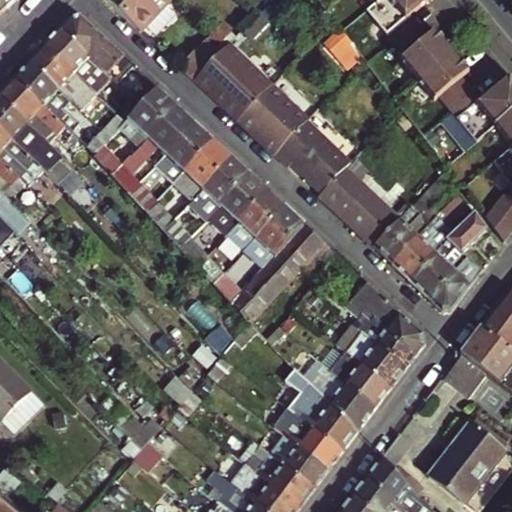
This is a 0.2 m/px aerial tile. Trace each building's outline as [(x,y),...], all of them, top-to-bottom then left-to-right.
[(18,0),(0,0),(0,11),(3,14),(18,0)] [(111,18),(133,38),(169,2),(166,0),(96,0),(94,3),(111,18)] [(370,0),(363,6),(402,52),(398,56),(431,95),(435,91),(474,138),(493,122),(510,143),(491,158),(511,182),(511,180),(511,73),(502,72),(478,92),(459,70),(467,64),(435,25),(427,31),(407,8),(416,0),(370,0)] [(71,19),(60,31),(113,80),(129,62),(81,18),(71,19)] [(113,80),(60,31),(45,48),(98,97),(113,80)] [(329,43),(350,70),(366,57),(345,31),(329,43)] [(188,87),(233,127),(268,86),(224,47),(221,52),(211,62),(188,87)] [(98,97),(45,48),(29,65),(82,114),(98,97)] [(197,51),(175,76),(188,87),(211,62),(197,51)] [(82,114),(29,65),(15,81),(67,130),(82,114)] [(15,81),(0,97),(0,98),(52,146),(67,130),(15,81)] [(159,89),(151,83),(135,100),(142,107),(159,89)] [(135,100),(118,85),(110,94),(126,109),(135,100)] [(233,127),(271,160),(305,122),(307,120),(268,86),(233,127)] [(148,140),(178,107),(170,100),(159,89),(142,107),(129,122),(148,140)] [(52,146),(0,98),(0,127),(37,163),(52,146)] [(167,157),(197,125),(178,107),(148,140),(167,157)] [(116,115),(101,132),(110,142),(119,132),(126,125),(116,115)] [(110,142),(101,132),(96,127),(90,121),(74,137),(95,159),(105,148),(110,142)] [(350,163),(305,122),(271,160),(317,201),(320,198),(334,180),(343,170),(350,163)] [(185,174),(215,142),(197,125),(167,157),(158,166),(169,175),(177,167),(185,174)] [(37,163),(0,127),(0,159),(19,177),(25,183),(27,185),(42,168),(37,163)] [(112,146),(127,161),(137,151),(121,136),(112,146)] [(192,204),(233,159),(215,142),(185,174),(174,187),(192,204)] [(95,159),(94,160),(112,179),(123,167),(105,148),(95,159)] [(56,151),(48,158),(61,171),(59,172),(64,178),(73,169),(61,155),(56,151)] [(25,183),(19,177),(0,159),(0,190),(6,196),(9,192),(13,197),(25,183)] [(251,175),(233,159),(192,204),(186,211),(196,219),(214,201),(221,208),(251,175)] [(123,167),(112,179),(130,198),(141,186),(123,167)] [(334,180),(320,198),(361,236),(387,208),(343,170),(334,180)] [(401,216),(400,218),(374,248),(393,266),(438,215),(430,206),(451,181),(444,172),(401,216)] [(269,192),(251,175),(221,208),(206,225),(216,235),(232,218),(239,225),(269,192)] [(147,216),(158,204),(141,186),(130,198),(147,216)] [(511,198),(501,190),(483,213),(504,241),(511,229),(511,198)] [(459,191),(438,215),(393,266),(413,284),(420,274),(448,242),(455,234),(447,225),(467,202),(459,191)] [(246,253),(288,209),(269,192),(239,225),(228,237),(246,253)] [(10,200),(3,211),(13,220),(21,212),(10,200)] [(165,234),(176,222),(158,204),(147,216),(159,228),(165,234)] [(387,208),(361,236),(374,248),(400,218),(387,208)] [(275,259),(306,226),(288,209),(246,253),(237,263),(245,271),(255,261),(258,264),(269,252),(275,259)] [(448,242),(463,255),(487,229),(474,212),(455,234),(448,242)] [(0,238),(10,249),(20,239),(0,218),(0,238)] [(176,222),(165,234),(181,251),(192,239),(176,222)] [(306,226),(275,259),(244,293),(233,305),(252,325),(301,271),(303,269),(314,258),(326,244),(320,239),(306,226)] [(499,247),(492,237),(481,245),(487,255),(499,247)] [(192,239),(181,251),(198,269),(209,257),(192,239)] [(413,284),(429,299),(466,257),(463,255),(448,242),(420,274),(413,284)] [(326,244),(314,258),(303,269),(314,280),(338,255),(326,244)] [(226,275),(209,257),(198,269),(215,287),(226,275)] [(466,257),(429,299),(442,311),(448,311),(481,270),(466,257)] [(244,293),(226,275),(215,287),(233,305),(244,293)] [(372,323),(375,320),(386,331),(416,358),(426,345),(424,337),(369,285),(345,310),(359,322),(365,316),(372,323)] [(511,302),(505,297),(497,308),(511,319),(511,302)] [(511,319),(497,308),(481,329),(511,353),(511,319)] [(511,353),(481,329),(462,354),(495,380),(511,392),(511,353)] [(386,331),(376,345),(405,372),(416,358),(386,331)] [(356,341),(370,353),(360,364),(367,370),(392,389),(399,381),(405,372),(376,345),(372,342),(362,333),(356,341)] [(354,373),(345,385),(377,409),(392,389),(367,370),(360,364),(347,353),(341,360),(354,373)] [(0,419),(2,422),(33,391),(0,358),(0,419)] [(464,359),(446,382),(475,404),(493,381),(464,359)] [(211,379),(218,385),(233,367),(225,360),(211,379)] [(377,409),(345,385),(331,373),(326,381),(339,393),(330,405),(358,434),(377,409)] [(291,412),(344,453),(358,434),(330,405),(310,385),(291,412)] [(181,411),(189,418),(202,402),(194,395),(183,408),(181,411)] [(338,461),(344,453),(291,412),(276,430),(330,472),(338,461)] [(466,506),(505,454),(471,427),(430,479),(466,506)] [(158,438),(149,446),(165,460),(180,442),(165,430),(158,438)] [(330,472),(276,430),(262,449),(316,490),(330,472)] [(411,445),(399,436),(382,458),(393,469),(411,445)] [(262,449),(248,467),(302,508),(316,490),(262,449)] [(232,454),(225,462),(236,471),(242,463),(232,454)] [(365,481),(406,511),(434,511),(393,469),(382,458),(365,481)] [(208,466),(203,472),(223,489),(229,483),(208,466)] [(241,475),(233,486),(266,511),(298,511),(302,508),(248,467),(241,475)] [(186,477),(179,485),(200,503),(207,495),(186,477)] [(353,497),(371,511),(406,511),(365,481),(353,497)] [(266,511),(233,486),(219,505),(227,511),(266,511)] [(0,511),(22,511),(0,493),(0,511)] [(341,511),(371,511),(353,497),(341,511)]
